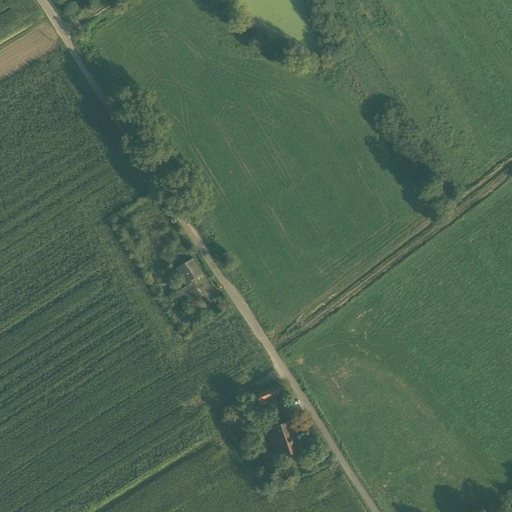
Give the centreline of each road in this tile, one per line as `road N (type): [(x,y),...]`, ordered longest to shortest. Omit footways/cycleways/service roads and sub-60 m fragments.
road 1 (residential): [(377,511),(41,0)]
road 2 (track): [(511,172),(273,353)]
road 3 (track): [(285,370),(215,411),(223,435),(109,511)]
